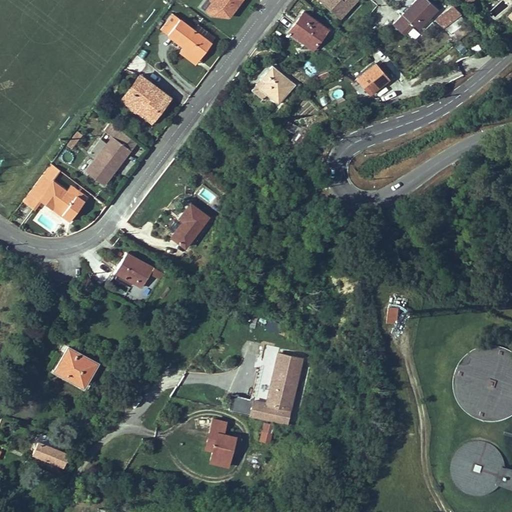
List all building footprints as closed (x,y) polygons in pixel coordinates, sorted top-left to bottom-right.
[(212,0),(211,2),(229,15),(240,0),(212,0)] [(319,0),(339,19),(355,0),(319,0)] [(437,8),(427,0),(416,0),(396,22),(407,32),(413,25),(418,29),(437,8)] [(511,0),(493,0),(486,5),(496,18),(511,5),(511,0)] [(224,21),(229,15),(211,2),(206,8),(224,21)] [(453,7),(436,19),(451,34),(467,22),(453,7)] [(327,30),(303,12),(289,31),(313,49),(327,30)] [(179,18),(168,33),(184,45),(200,58),(212,43),(179,18)] [(407,32),(396,22),(394,24),(405,34),(407,32)] [(407,33),(411,37),(418,30),(414,25),(407,33)] [(196,63),(200,58),(184,45),(180,50),(196,63)] [(376,64),(357,79),(370,94),(389,79),(376,64)] [(268,77),(259,87),(267,94),(278,103),(295,84),(272,65),(264,74),(268,77)] [(139,74),(132,83),(138,87),(129,100),(145,112),(142,116),(151,123),(171,97),(139,74)] [(263,99),(267,94),(259,87),(268,77),(264,74),(252,90),(263,99)] [(129,100),(138,87),(132,83),(120,99),(142,116),(145,112),(129,100)] [(283,128),(296,135),(300,127),(288,120),(283,128)] [(113,136),(117,139),(131,149),(137,142),(113,124),(107,132),(113,136)] [(300,146),(306,136),(301,133),(294,143),(300,146)] [(113,136),(108,143),(96,159),(86,171),(103,185),(131,149),(117,139),(113,136)] [(73,137),(67,144),(71,148),(77,140),(73,137)] [(89,153),(96,159),(108,143),(101,138),(89,153)] [(43,174),(23,200),(33,207),(39,199),(53,209),(55,205),(63,211),(61,214),(70,220),(84,201),(76,195),(75,196),(51,179),(59,168),(51,163),(43,174)] [(184,220),(172,236),(185,247),(208,217),(190,203),(180,217),(184,220)] [(126,252),(115,271),(133,281),(142,287),(154,267),(126,252)] [(393,308),(383,309),(383,325),(393,325),(393,308)] [(268,317),(263,326),(277,332),(281,323),(268,317)] [(86,384),(98,363),(68,345),(54,369),(71,379),(72,376),(86,384)] [(511,354),(510,353),(508,352),(503,350),(501,349),(498,348),(496,347),(493,347),(491,347),(488,347),(485,347),(480,348),(478,348),(473,350),(468,353),(466,354),(462,358),(461,360),(459,362),(457,364),(456,366),(455,369),(452,376),(452,379),(452,384),(452,386),(452,392),(453,394),(455,399),(457,404),(458,406),(462,410),(466,413),(470,417),(475,419),(477,420),(480,421),(482,421),(485,422),(487,422),(490,422),(493,422),(495,421),(500,420),(505,418),(510,415),(511,414),(511,413),(511,354)] [(231,394),(227,411),(286,425),(303,360),(276,354),(264,403),(231,394)] [(90,418),(84,416),(80,425),(86,428),(90,418)] [(213,418),(210,430),(224,433),(226,421),(213,418)] [(258,440),(270,442),(274,423),(262,421),(258,440)] [(208,442),(216,443),(214,449),(210,466),(228,471),(231,456),(234,457),(235,452),(233,451),(236,436),(224,433),(210,430),(208,442)] [(41,433),(38,439),(60,448),(62,443),(62,442),(41,433)] [(72,447),(62,443),(60,448),(38,439),(33,451),(64,465),(72,447)] [(500,484),(511,488),(511,468),(506,466),(505,462),(504,458),(502,454),(500,451),(497,448),(494,445),(490,443),(487,441),(482,440),(478,440),(474,440),(470,441),(466,443),(463,445),(459,448),(456,451),(454,455),(452,459),(451,463),(451,467),(451,471),(452,475),(452,477),(454,480),(456,484),(459,487),(462,490),(466,492),(469,493),(474,495),(476,495),(480,495),(484,494),(488,493),(492,491),(495,489),(498,486),(500,484)] [(167,497),(176,500),(178,493),(169,490),(167,497)]
